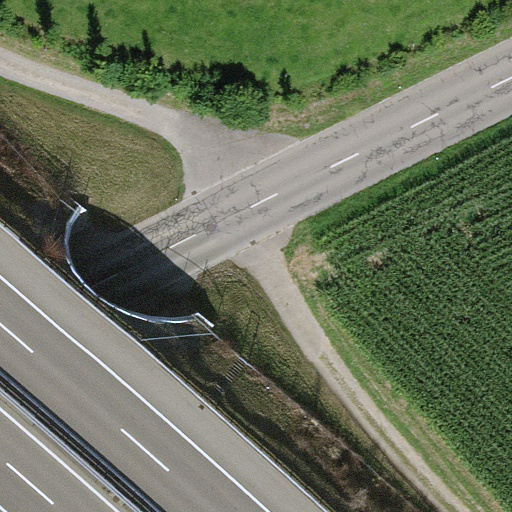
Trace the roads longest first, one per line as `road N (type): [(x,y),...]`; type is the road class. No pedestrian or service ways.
road 1 (tertiary): [(511,82),(0,332)]
road 2 (track): [(465,511),(328,359),(283,193)]
road 3 (track): [(0,67),(176,123),(283,193)]
road 4 (motorway): [(214,511),(0,323)]
